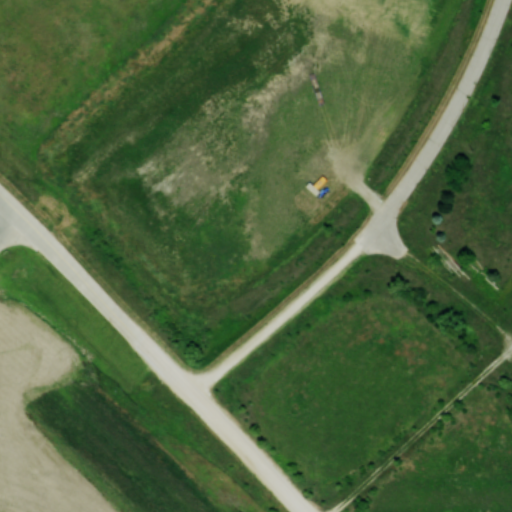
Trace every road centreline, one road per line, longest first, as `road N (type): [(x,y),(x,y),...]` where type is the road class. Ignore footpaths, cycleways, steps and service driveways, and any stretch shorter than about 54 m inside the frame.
road 1 (residential): [(502,0),(454,110),(379,225)]
road 2 (residential): [(379,225),(272,328),(185,389)]
road 3 (tertiary): [(139,340),(301,511)]
road 4 (tertiary): [(139,340),(0,202)]
road 5 (residential): [(379,225),(476,294),(511,331)]
